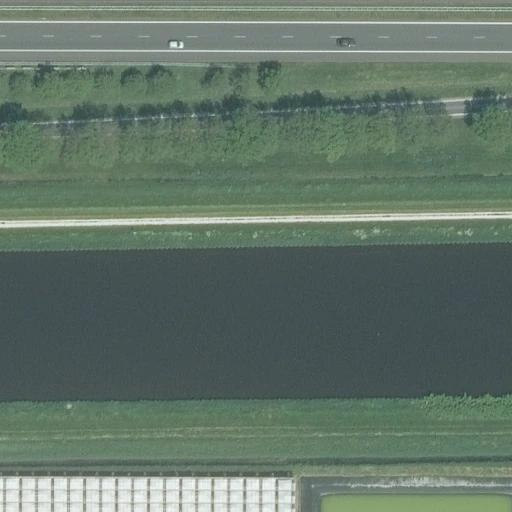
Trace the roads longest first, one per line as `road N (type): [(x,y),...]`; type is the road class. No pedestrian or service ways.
road 1 (motorway): [(0,136),(511,108)]
road 2 (motorway): [(0,42),(511,46)]
